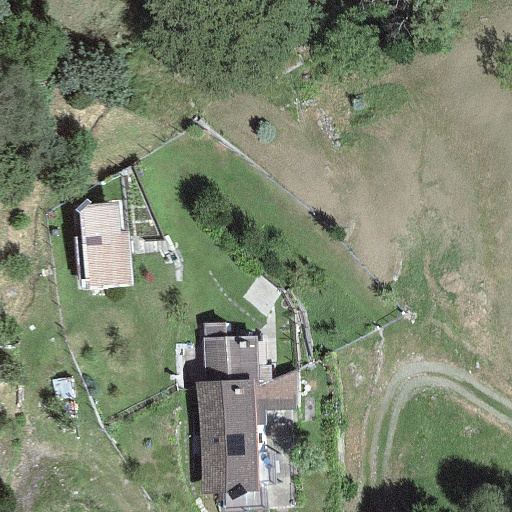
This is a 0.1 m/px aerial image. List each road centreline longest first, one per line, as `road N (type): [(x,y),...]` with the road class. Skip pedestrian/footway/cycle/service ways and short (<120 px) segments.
road 1 (track): [(39,460),(49,146),(61,126),(80,117),(161,130),(235,176),(392,320),(419,374)]
road 2 (track): [(365,511),(379,429),(407,378),(438,376),(511,416)]
road 3 (track): [(21,511),(27,474),(55,456),(101,471),(134,511)]
